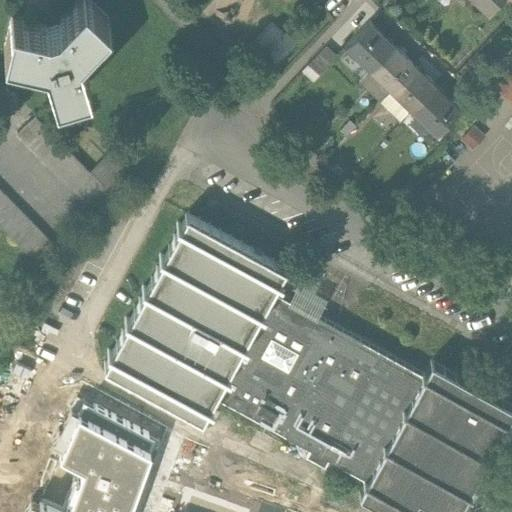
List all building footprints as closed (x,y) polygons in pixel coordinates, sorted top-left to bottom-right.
[(77,0),(59,20),(46,23),(11,15),(3,49),(44,59),(54,94),(88,84),(78,49),(108,18),(90,0),(77,0)] [(499,0),(473,0),(487,13),(499,0)] [(369,22),(344,47),(369,71),(394,46),(369,22)] [(414,66),(394,46),(369,71),(390,91),(414,66)] [(337,57),(326,47),(308,66),(319,76),(337,57)] [(435,86),(414,66),(390,91),(411,111),(435,86)] [(511,85),(501,80),(494,94),(511,102),(511,85)] [(460,110),(435,86),(411,111),(436,135),(460,110)] [(89,170),(35,115),(16,133),(91,208),(109,190),(89,170)] [(107,153),(89,170),(109,190),(127,173),(107,153)] [(53,245),(0,190),(0,226),(35,262),(53,245)] [(289,302),(281,298),(282,297),(281,297),(281,298),(273,293),(273,292),(272,292),(277,282),(281,284),(282,282),(278,281),(284,270),(285,271),(285,270),(284,270),(285,268),(284,268),(283,269),(274,263),(274,262),(273,262),(273,263),(263,258),(263,256),(262,257),(252,252),(253,251),(252,250),(252,251),(242,246),(242,245),(242,244),(241,245),(231,240),(232,239),(231,239),(230,240),(220,234),(221,233),(220,233),(220,234),(210,228),(210,227),(209,228),(199,222),(200,221),(199,221),(198,222),(188,217),(189,215),(188,215),(187,217),(186,217),(187,218),(181,227),(178,225),(177,227),(180,229),(175,239),(174,238),(174,239),(175,239),(170,249),(169,248),(168,249),(169,250),(164,259),(161,257),(160,259),(163,261),(158,270),(157,270),(156,270),(158,271),(152,280),(151,280),(151,281),(152,281),(147,291),(143,289),(142,290),(146,292),(141,302),(139,301),(139,302),(140,302),(135,312),(134,311),(134,312),(135,313),(129,322),(126,320),(125,322),(128,324),(123,333),(122,333),(122,334),(123,334),(118,344),(117,343),(116,344),(117,344),(112,354),(108,352),(107,354),(111,355),(106,365),(105,365),(104,365),(105,366),(104,368),(105,368),(105,367),(115,373),(115,374),(116,373),(126,378),(125,379),(126,380),(127,379),(136,384),(136,385),(137,385),(147,390),(146,391),(147,392),(148,390),(157,396),(157,397),(158,397),(158,396),(168,402),(167,403),(168,403),(169,402),(179,408),(178,409),(179,408),(189,414),(189,415),(190,415),(190,414),(201,420),(200,421),(202,419),(203,419),(202,418),(207,409),(211,411),(212,409),(208,407),(214,398),(215,398),(223,402),(222,402),(223,403),(224,402),(232,407),(231,407),(232,408),(232,407),(240,411),(240,412),(241,413),(241,412),(249,416),(249,417),(250,417),(258,422),(259,422),(267,426),(267,427),(268,426),(276,431),(276,432),(277,431),(285,436),(284,436),(285,437),(285,436),(294,441),(302,445),(302,446),(303,447),(303,446),(311,450),(306,459),(324,469),(329,460),(337,465),(337,466),(338,465),(346,470),(347,471),(347,470),(355,474),(355,475),(356,475),(364,479),(363,481),(367,483),(361,493),(360,493),(360,494),(360,495),(361,495),(361,494),(372,500),(371,501),(372,502),(373,501),(384,507),(383,508),(384,507),(393,511),(456,511),(461,503),(462,504),(461,503),(467,492),(471,494),(472,492),(468,490),(474,479),(475,480),(476,479),(475,478),(480,468),(482,469),(482,468),(481,467),(487,456),(490,458),(491,457),(488,455),(494,444),(495,444),(494,443),(500,433),(501,433),(500,432),(506,421),(510,423),(511,421),(507,419),(511,410),(511,407),(502,402),(503,401),(502,400),(501,401),(491,395),(491,394),(490,394),(490,395),(479,389),(480,388),(479,387),(478,389),(467,383),(468,382),(467,381),(467,382),(456,376),(457,375),(456,375),(455,376),(445,370),(445,369),(444,369),(444,370),(433,364),(434,363),(433,362),(432,363),(431,363),(432,364),(426,375),(422,373),(421,375),(413,370),(414,370),(413,369),(413,370),(405,366),(405,365),(404,365),(396,361),(396,360),(395,360),(387,356),(387,355),(386,356),(378,351),(379,350),(378,350),(378,351),(369,346),(370,346),(369,345),(369,346),(361,342),(361,341),(360,340),(360,341),(352,337),(352,336),(351,336),(343,332),(344,331),(343,331),(342,332),(334,327),(335,326),(334,326),(334,327),(326,322),(325,321),(325,322),(317,317),(317,316),(316,317),(314,316),(317,309),(311,305),(310,306),(306,303),(296,298),(293,304),(290,303),(290,302),(289,302)] [(8,347),(0,369),(0,511),(13,511),(30,469),(49,477),(59,452),(43,446),(72,372),(8,347)] [(88,416),(77,410),(59,452),(82,464),(76,481),(84,484),(78,500),(70,498),(65,511),(58,511),(40,504),(35,511),(126,511),(151,443),(146,440),(148,434),(93,405),(88,416)]
